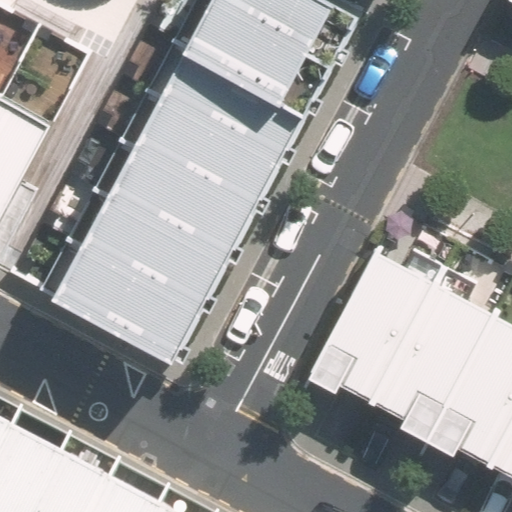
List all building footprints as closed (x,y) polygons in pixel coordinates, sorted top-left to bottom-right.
[(310,110),(337,62),(226,0),(218,0),(193,45),(310,110)] [(226,0),(337,62),(364,13),(340,0),(226,0)] [(0,95),(39,24),(0,3),(0,95)] [(0,218),(90,52),(39,24),(0,95),(0,218)] [(283,158),(310,110),(193,45),(166,94),(283,158)] [(256,207),(283,158),(166,94),(139,142),(256,207)] [(229,255),(256,207),(139,142),(112,191),(229,255)] [(202,304),(229,255),(112,191),(86,239),(202,304)] [(175,352),(202,304),(86,239),(59,287),(175,352)] [(316,363),(375,394),(436,280),(377,249),(316,363)] [(375,394),(434,426),(495,311),(436,280),(375,394)] [(434,426),(494,457),(511,422),(511,319),(495,311),(434,426)] [(511,422),(494,457),(511,466),(511,422)] [(0,465),(11,446),(0,440),(0,465)] [(0,465),(0,511),(38,511),(60,472),(11,446),(0,465)] [(38,511),(100,511),(108,498),(60,472),(38,511)] [(100,511),(135,511),(108,498),(100,511)]
